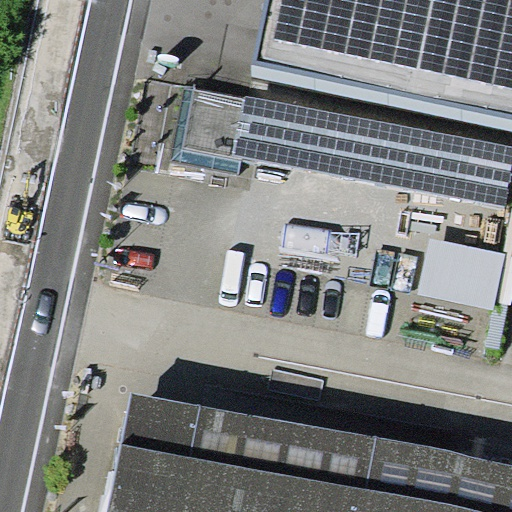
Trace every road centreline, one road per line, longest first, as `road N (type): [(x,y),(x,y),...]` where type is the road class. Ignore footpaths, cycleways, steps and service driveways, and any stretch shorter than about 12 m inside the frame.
road 1 (unknown): [(20,302),(243,345),(511,413)]
road 2 (secondary): [(86,0),(0,397)]
